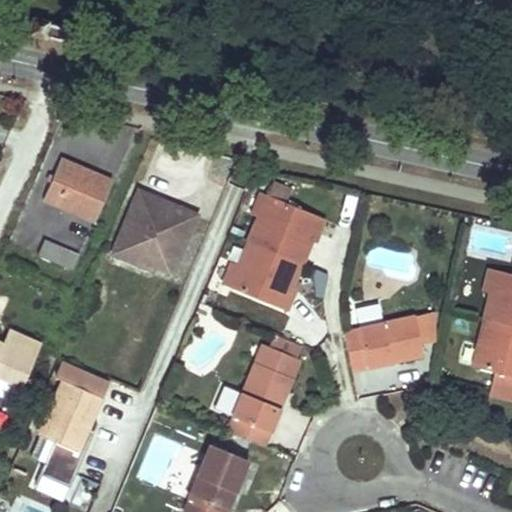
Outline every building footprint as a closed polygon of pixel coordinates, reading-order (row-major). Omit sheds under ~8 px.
[(60,161),(43,200),(95,222),(112,182),(84,171),(60,161)] [(267,194),(288,200),(291,189),(271,182),(267,194)] [(171,274),(195,217),(161,203),(159,209),(150,205),(152,199),(137,192),(113,249),(131,257),(133,253),(153,261),(150,265),(171,274)] [(253,212),(259,215),(238,267),(231,264),(222,286),(229,289),(289,314),(292,304),(294,299),(289,297),(313,242),(317,233),(321,235),(327,220),(267,195),(261,193),(253,212)] [(159,209),(161,203),(152,199),(150,205),(159,209)] [(43,242),(38,255),(71,271),(77,257),(43,242)] [(153,261),(133,253),(131,257),(113,249),(110,255),(148,271),(150,265),(153,261)] [(491,278),(484,276),(479,297),(486,298),(491,278)] [(486,298),(472,351),(467,375),(511,386),(511,283),(491,278),(486,298)] [(92,286),(79,317),(89,321),(101,290),(92,286)] [(430,350),(429,322),(410,326),(380,332),(355,338),(338,342),(346,380),(417,365),(415,353),(430,350)] [(380,332),(379,322),(353,329),(355,338),(380,332)] [(28,339),(8,330),(5,338),(25,346),(28,339)] [(2,345),(0,343),(0,377),(22,387),(41,344),(28,339),(25,346),(5,338),(2,345)] [(290,367),(295,355),(268,343),(263,356),(290,367)] [(465,349),(459,374),(467,375),(472,351),(465,349)] [(263,356),(256,353),(237,402),(227,425),(228,425),(223,439),(257,453),(292,367),(290,367),(263,356)] [(86,430),(92,414),(98,400),(62,384),(61,385),(38,440),(52,445),(39,477),(69,490),(93,433),(86,430)] [(227,424),(237,402),(231,399),(221,422),(227,425),(227,424)] [(93,433),(99,417),(92,414),(86,430),(93,433)] [(224,511),(236,484),(242,468),(204,453),(193,483),(183,506),(184,507),(181,511),(224,511)] [(183,506),(193,483),(187,480),(177,504),(183,506)]
